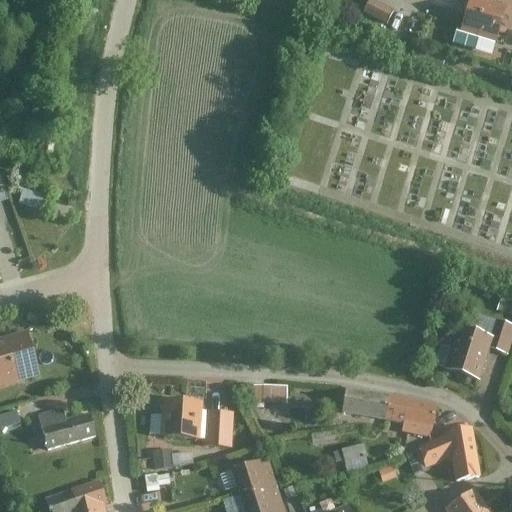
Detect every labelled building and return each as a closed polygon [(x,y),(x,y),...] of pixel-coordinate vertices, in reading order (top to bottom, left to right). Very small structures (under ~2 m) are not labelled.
[(511,43),(511,8),(478,0),(475,0),(464,46),(508,58),(511,43)] [(402,15),(376,3),(370,16),(396,28),(402,15)] [(3,176),(0,176),(0,200),(9,198),(3,176)] [(25,190),(22,202),(39,207),(43,195),(25,190)] [(511,356),(511,323),(505,322),(499,342),(495,354),(511,359),(511,356)] [(458,351),(450,375),(484,386),(495,354),(499,342),(451,326),(445,347),(458,351)] [(34,337),(0,346),(0,395),(47,382),(34,337)] [(439,406),(350,389),(346,414),(408,425),(407,434),(433,439),(439,406)] [(289,409),(289,391),(255,391),(255,409),(289,409)] [(235,453),(237,416),(209,414),(209,407),(168,405),(167,422),(152,421),(151,441),(208,444),(208,452),(235,453)] [(70,429),(63,407),(32,417),(45,457),(99,439),(93,421),(70,429)] [(486,476),(477,433),(419,445),(423,465),(460,458),(465,481),(486,476)] [(365,446),(344,450),(347,467),(369,463),(365,446)] [(158,468),(177,466),(175,449),(156,451),(158,468)] [(286,511),(269,461),(220,478),(226,496),(237,492),(241,502),(227,507),(228,511),(286,511)] [(149,487),(152,503),(173,500),(170,484),(149,487)] [(109,511),(101,486),(49,502),(52,511),(109,511)] [(492,511),(477,492),(449,511),(492,511)] [(353,511),(348,502),(327,511),(353,511)]
